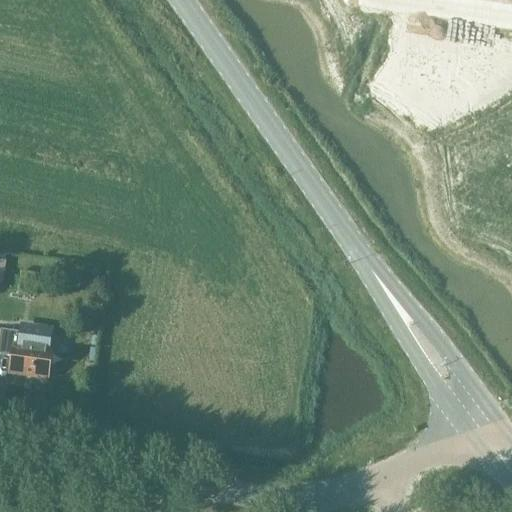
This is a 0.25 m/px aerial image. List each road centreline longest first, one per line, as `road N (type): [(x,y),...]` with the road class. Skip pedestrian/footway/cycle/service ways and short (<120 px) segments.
road 1 (residential): [(384,480),(332,497),(275,500),(0,468)]
road 2 (tertiary): [(178,0),(380,284)]
road 3 (tertiary): [(380,284),(398,328),(465,430)]
road 4 (tertiary): [(490,409),(423,320),(380,284)]
